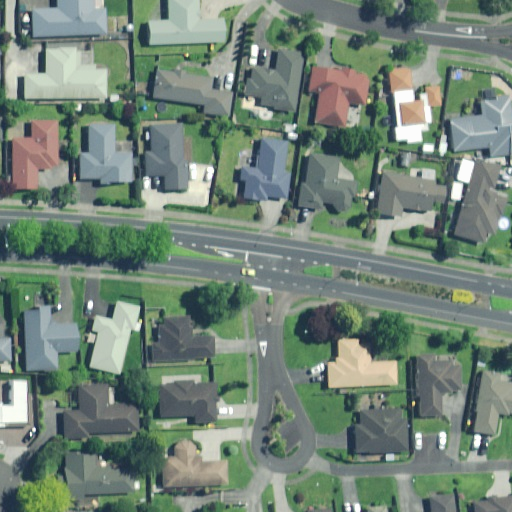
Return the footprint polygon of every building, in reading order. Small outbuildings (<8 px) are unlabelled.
[(90,10),(89,0),(52,0),(53,10),(27,11),(28,38),(103,36),(102,10),(90,10)] [(195,21),(194,0),(164,0),(165,22),(142,22),(143,46),(219,44),(219,20),(195,21)] [(77,50),(42,50),(42,76),(24,76),(24,99),(103,99),(103,71),(77,71),(77,50)] [(300,54),(274,50),(270,72),(246,68),(242,96),(257,98),(255,107),(291,113),(300,54)] [(365,75),(308,68),(305,92),(314,94),(310,124),(342,128),(345,105),(361,107),(365,75)] [(416,132),(424,131),(423,124),(427,124),(425,107),(438,106),(436,87),(421,89),(422,95),(408,96),(406,70),(383,72),(385,93),(389,93),(392,129),(390,129),(391,141),(393,141),(402,140),(403,144),(417,142),(416,132)] [(209,79),(153,72),(149,100),(200,107),(199,115),(225,118),(229,93),(208,90),(209,79)] [(506,111),(506,100),(476,102),(478,118),(446,120),(448,151),(485,149),(486,158),(505,156),(503,134),(510,134),(509,111),(506,111)] [(53,170),(53,122),(28,122),(28,139),(9,139),(9,190),(33,190),(33,170),(53,170)] [(179,161),(178,125),(148,126),(149,153),(143,153),(143,177),(161,177),(161,191),(184,190),(183,161),(179,161)] [(96,180),(96,186),(103,186),(103,184),(126,183),(126,153),(110,153),(110,126),(84,126),(84,154),(75,154),(75,180),(96,180)] [(283,141),(257,139),(255,157),(254,169),(235,168),(232,199),(263,202),(263,198),(283,200),(285,174),(280,173),(283,141)] [(340,214),(346,209),(348,198),(351,199),(354,182),(333,179),(336,158),(304,153),(300,184),(296,183),(293,208),(317,211),(318,204),(329,205),(328,207),(333,213),(340,214)] [(496,169),(459,157),(452,180),(465,184),(449,235),(479,244),(482,233),(490,236),(502,199),(488,195),(496,169)] [(434,172),(410,169),(409,177),(378,174),(373,216),(397,218),(398,209),(426,212),(427,203),(439,204),(441,187),(432,186),(434,172)] [(458,186),(448,184),(446,200),(456,202),(458,186)] [(136,308),(112,303),(108,321),(91,317),(85,343),(92,345),(86,368),(115,375),(126,330),(130,331),(136,308)] [(45,327),(44,307),(30,308),(31,311),(17,312),(22,370),(54,367),(53,354),(72,353),(70,325),(45,327)] [(158,329),(159,342),(149,343),(150,363),(209,359),(207,335),(186,336),(185,317),(164,318),(165,328),(158,329)] [(321,362),(322,388),(392,387),(392,363),(367,364),(367,343),(356,344),(356,339),(334,339),(334,358),(329,358),(329,362),(321,362)] [(457,364),(415,365),(415,418),(437,417),(437,394),(457,394),(457,364)] [(501,376),(477,372),(469,433),(492,436),(495,414),(511,416),(511,384),(501,383),(501,376)] [(0,423),(22,424),(22,383),(0,383),(0,423)] [(212,423),(212,384),(154,385),(155,418),(190,417),(190,424),(212,423)] [(104,386),(83,386),(84,392),(75,392),(76,412),(59,412),(60,439),(85,439),(85,434),(135,433),(135,406),(104,407),(104,386)] [(350,426),(350,454),(402,454),(402,421),(397,421),(397,410),(354,411),(355,426),(350,426)] [(190,443),(172,443),(172,457),(158,457),(158,488),(223,486),(222,462),(196,463),(196,455),(191,455),(190,443)] [(90,453),(62,454),(63,472),(55,472),(56,501),(80,501),(80,496),(127,494),(126,467),(90,468),(90,453)] [(451,511),(450,495),(424,497),(425,511),(451,511)] [(511,511),(511,496),(469,502),(470,511),(511,511)]
